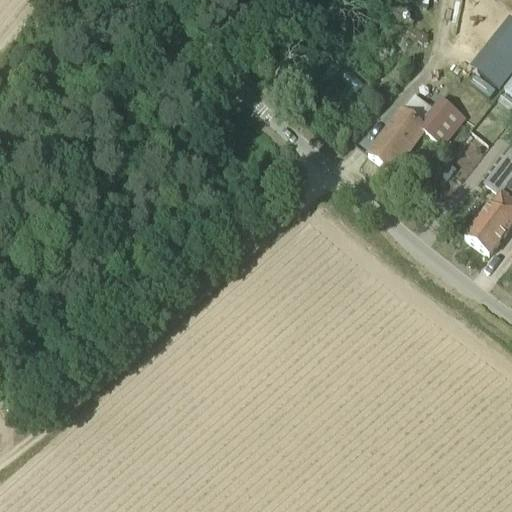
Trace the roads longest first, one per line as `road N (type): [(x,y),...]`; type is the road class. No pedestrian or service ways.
road 1 (unclassified): [(511,323),(447,277),(135,0)]
road 2 (track): [(333,173),(66,418),(0,467)]
